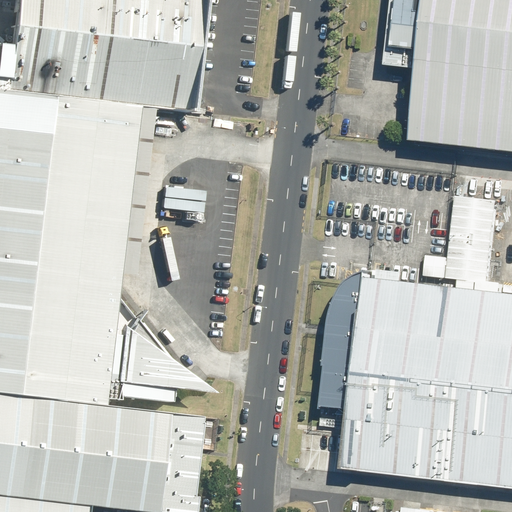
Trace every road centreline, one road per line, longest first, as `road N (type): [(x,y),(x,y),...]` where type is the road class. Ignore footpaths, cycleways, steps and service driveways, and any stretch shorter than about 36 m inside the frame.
road 1 (unknown): [(268,383),(218,364),(157,301),(149,272),(155,160),(192,146),(511,171)]
road 2 (unclassified): [(256,511),(311,0)]
